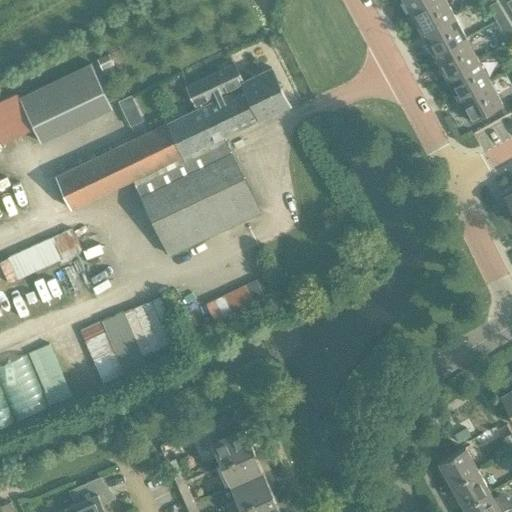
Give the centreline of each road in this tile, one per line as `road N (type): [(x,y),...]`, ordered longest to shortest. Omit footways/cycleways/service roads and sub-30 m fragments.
road 1 (tertiary): [(404,511),(395,473),(406,410),(445,361),(511,324)]
road 2 (residential): [(450,180),(354,0)]
road 3 (residential): [(511,315),(450,180)]
